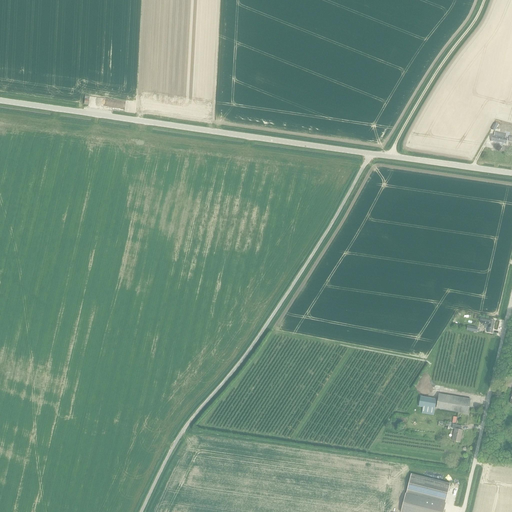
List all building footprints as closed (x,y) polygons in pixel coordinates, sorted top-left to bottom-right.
[(507,144),(508,139),(506,138),(506,134),(495,132),(494,136),(492,136),(491,141),(507,144)] [(482,318),(481,323),(485,324),(485,327),(488,328),(493,329),(494,321),(489,320),(482,318)] [(468,414),(470,399),(439,394),(437,408),(468,414)] [(434,415),(436,399),(420,397),(419,407),(423,407),(422,413),(434,415)] [(460,443),(463,431),(461,430),(461,426),(453,425),(452,429),(455,429),(452,441),(460,443)] [(443,511),(450,484),(411,474),(401,511),(443,511)]
